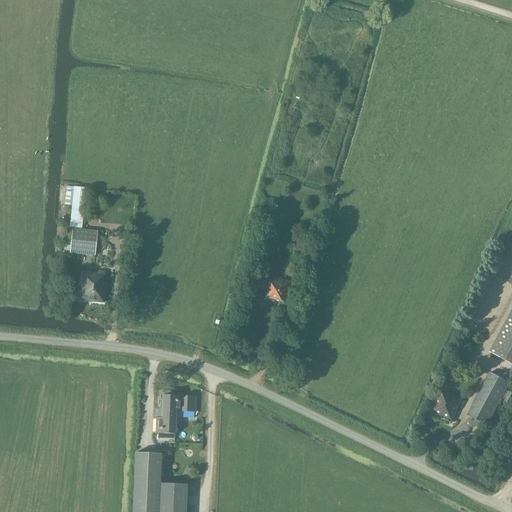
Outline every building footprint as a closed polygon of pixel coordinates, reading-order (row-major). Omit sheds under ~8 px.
[(71,227),(83,228),(87,188),(75,187),(71,227)] [(71,253),(95,255),(98,231),(73,229),(71,253)] [(292,259),(305,262),(308,246),(296,243),(292,259)] [(79,300),(86,301),(104,302),(107,276),(99,275),(99,274),(82,272),(79,300)] [(274,302),(274,300),(286,303),(291,282),(270,277),(267,291),(265,290),(263,299),(274,302)] [(511,373),(510,377),(511,378),(511,310),(490,352),(511,363),(511,373)] [(467,415),(487,426),(510,383),(490,372),(467,415)] [(432,412),(452,421),(462,399),(448,393),(447,395),(441,392),(432,412)] [(157,439),(174,439),(176,411),(184,411),(185,397),(163,396),(162,419),(153,419),(152,433),(157,433),(157,439)] [(160,484),(161,454),(136,452),(132,511),(185,511),(187,485),(160,484)]
